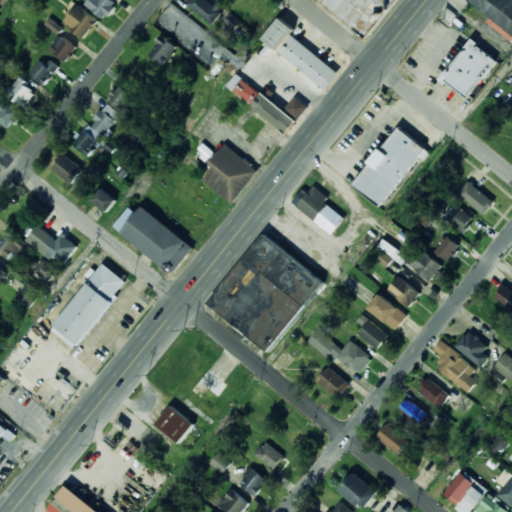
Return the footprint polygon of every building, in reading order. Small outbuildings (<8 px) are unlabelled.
[(89,0),(86,5),(108,19),(117,4),(110,0),(89,0)] [(188,0),(185,5),(214,22),(223,8),(208,0),(188,0)] [(319,0),(368,37),(396,0),(319,0)] [(511,39),(511,0),(470,0),(470,1),(492,18),(489,22),(511,39)] [(65,25),(87,38),(99,18),(77,5),(65,25)] [(226,22),(235,28),(241,20),(232,14),(226,22)] [(265,40),(328,90),(341,73),(292,34),(296,29),(282,18),(265,40)] [(78,46),(61,35),(50,50),(68,61),(78,46)] [(149,53),(163,65),(178,48),(165,36),(149,53)] [(445,79),(470,99),(499,62),(474,42),(445,79)] [(58,68),(45,56),(31,72),(44,84),(58,68)] [(228,87),(254,103),(262,91),(235,75),(228,87)] [(7,93),(24,108),(38,93),(21,77),(7,93)] [(126,112),(137,100),(121,84),(109,96),(126,112)] [(253,105),(285,135),(297,123),(264,93),(253,105)] [(310,107),(297,97),(287,108),(300,119),(310,107)] [(0,122),(13,127),(19,108),(0,102),(0,122)] [(106,135),(122,115),(108,104),(92,124),(106,135)] [(74,140),(85,154),(99,143),(88,129),(74,140)] [(381,209),(353,187),(398,129),(426,151),(381,209)] [(260,168),(226,145),(202,180),(236,203),(260,168)] [(52,168),(72,184),(84,168),(64,153),(52,168)] [(470,193),(490,214),(501,202),(481,182),(470,193)] [(298,205),(332,233),(344,217),(326,202),(330,197),(315,185),(298,205)] [(93,201),(109,211),(117,199),(101,188),(93,201)] [(464,233),(476,219),(459,205),(448,220),(464,233)] [(175,273),(195,246),(144,206),(123,233),(175,273)] [(59,240),(41,227),(32,239),(65,264),(79,246),(64,234),(59,240)] [(0,252),(10,260),(15,253),(22,259),(31,246),(9,230),(0,241),(0,252)] [(211,305),(272,351),(325,281),(264,234),(211,305)] [(448,261),(461,246),(448,234),(435,250),(448,261)] [(379,246),(403,265),(409,257),(385,239),(379,246)] [(431,281),(443,266),(424,250),(412,265),(431,281)] [(51,281),(59,271),(49,261),(40,271),(51,281)] [(421,293),(400,276),(389,290),(409,307),(421,293)] [(56,325),(81,345),(114,302),(90,282),(56,325)] [(41,294),(31,284),(19,296),(29,306),(41,294)] [(511,310),(511,289),(505,284),(495,297),(511,310)] [(370,309),(397,330),(408,315),(381,294),(370,309)] [(360,335),(381,350),(391,336),(370,321),(360,335)] [(344,349),(319,329),(309,341),(334,362),(339,357),(360,374),(373,359),(352,340),(344,349)] [(482,367),(490,358),(486,354),(490,348),(469,330),(456,346),(482,367)] [(435,349),(443,357),(437,364),(468,392),(477,382),(470,377),(477,369),(443,340),(435,349)] [(511,384),(511,358),(502,355),(494,378),(511,384)] [(319,382),(341,400),(353,385),(330,367),(319,382)] [(228,384),(207,369),(192,391),(203,398),(209,389),(219,397),(228,384)] [(451,396),(431,377),(420,389),(440,408),(451,396)] [(430,417),(409,398),(399,410),(420,428),(430,417)] [(181,443),(197,425),(173,405),(158,424),(181,443)] [(0,441),(9,429),(0,422),(0,441)] [(410,443),(389,424),(378,437),(399,455),(410,443)] [(509,444),(499,435),(488,446),(499,456),(509,444)] [(277,473),(288,460),(267,442),(256,454),(277,473)] [(233,461),(218,453),(211,466),(226,474),(233,461)] [(240,483),(256,496),(269,481),(252,468),(240,483)] [(445,492),(458,504),(477,483),(464,472),(445,492)] [(361,507),(375,489),(355,473),(341,491),(361,507)] [(511,478),(498,495),(511,506),(511,478)] [(102,511),(67,486),(48,511),(102,511)] [(220,505),(228,511),(244,511),(250,504),(232,489),(220,505)] [(479,511),(510,511),(489,495),(477,510),(479,511)] [(352,511),(341,501),(331,511),(352,511)]
